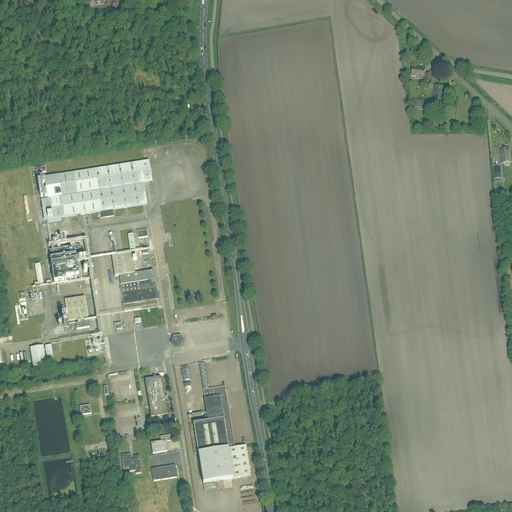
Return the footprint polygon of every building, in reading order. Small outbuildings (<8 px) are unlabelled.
[(426,75),(425,74),(425,70),(412,68),(411,76),(421,77),(421,79),(425,80),(425,82),(429,83),(430,74),(426,74),(426,75)] [(445,95),(446,88),(435,87),(434,92),(433,92),(432,105),(444,107),(446,95),(445,95)] [(507,150),(507,149),(503,150),(503,151),(501,151),(502,164),(510,163),(509,150),(507,150)] [(61,223),(61,219),(85,215),(87,215),(92,214),(102,212),(147,205),(143,184),(140,163),(95,170),(80,172),(44,178),(48,200),(41,201),(43,216),(44,220),(44,221),(48,221),(49,225),(61,223)] [(138,239),(148,238),(147,231),(137,232),(138,239)] [(79,277),(74,248),(49,252),(54,284),(66,282),(66,279),(79,277)] [(132,258),(132,254),(112,257),(115,277),(119,277),(120,279),(121,288),(124,305),(158,299),(153,271),(135,274),(133,262),(137,261),(136,258),(132,258)] [(38,285),(43,284),(40,264),(35,265),(38,285)] [(68,322),(71,321),(88,319),(85,298),(65,301),(68,322)] [(77,330),(90,328),(89,322),(76,324),(77,330)] [(175,348),(179,347),(181,347),(183,342),(180,337),(174,338),(172,343),(175,348)] [(47,363),(54,362),(51,346),(45,347),(47,363)] [(34,367),(46,365),(43,347),(31,349),(34,367)] [(153,378),(154,380),(145,381),(148,398),(146,399),(146,402),(148,401),(151,419),(160,417),(160,419),(160,420),(161,420),(162,420),(162,419),(162,417),(167,416),(165,399),(166,399),(166,395),(164,396),(161,378),(156,379),(156,377),(155,377),(154,376),(154,377),(153,377),(153,378)] [(246,447),(235,449),(225,387),(203,391),(204,395),(204,396),(205,400),(207,418),(203,418),(204,423),(189,425),(194,455),(198,454),(203,484),(251,477),(246,447)] [(81,416),(91,414),(90,406),(80,408),(81,416)] [(153,454),(168,452),(166,442),(171,441),(170,436),(160,437),(161,442),(151,444),(153,454)] [(130,454),(121,455),(123,470),(129,469),(130,472),(135,471),(136,474),(141,474),(139,456),(133,457),(134,460),(131,460),(130,454)] [(153,482),(177,478),(175,466),(151,470),(153,482)]
